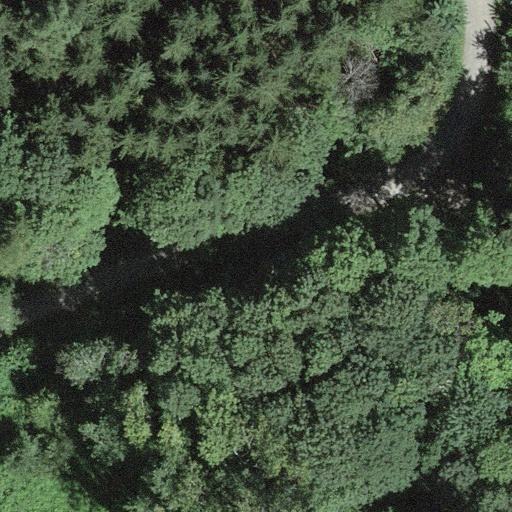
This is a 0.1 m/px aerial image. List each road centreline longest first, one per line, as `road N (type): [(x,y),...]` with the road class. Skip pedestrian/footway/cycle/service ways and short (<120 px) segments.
road 1 (track): [(478,0),(481,43),(468,113),(436,163),(161,255),(0,319)]
road 2 (track): [(161,255),(115,225),(0,184)]
